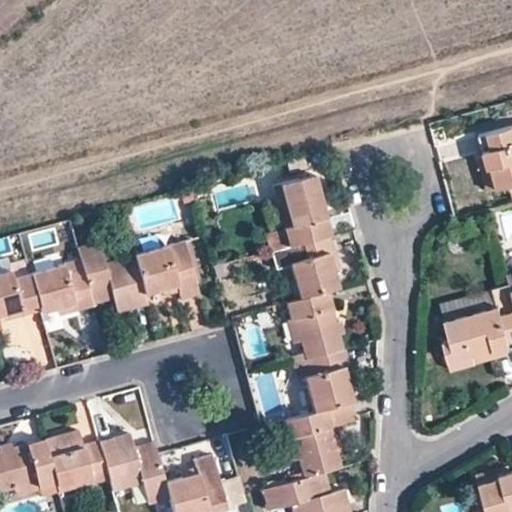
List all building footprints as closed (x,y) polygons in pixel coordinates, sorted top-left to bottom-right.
[(511,130),(511,125),(485,132),(489,147),(511,140),(511,130)] [(480,149),(489,147),(485,132),(477,134),(480,149)] [(511,140),(489,147),(480,149),(482,155),(485,166),(488,166),(494,186),(508,182),(511,181),(511,140)] [(485,166),(482,155),(475,157),(484,189),(494,186),(488,166),(485,166)] [(319,202),(315,189),(311,173),(269,185),(274,205),(280,228),(285,246),(290,244),(322,236),(328,235),(319,202)] [(321,187),(315,189),(319,202),(325,201),(321,187)] [(285,246),(280,228),(265,233),(269,250),(285,246)] [(337,268),(328,235),(322,236),(331,269),(337,268)] [(336,286),(331,269),(322,236),(290,244),(295,259),(286,262),(296,297),(325,289),(336,286)] [(143,293),(158,289),(174,285),(176,292),(177,298),(196,294),(182,240),(132,253),(143,293)] [(143,293),(132,253),(101,262),(96,241),(76,247),(79,258),(91,303),(110,298),(114,312),(145,304),(143,293)] [(285,246),(269,250),(273,265),(286,262),(295,259),(290,244),(285,246)] [(79,258),(28,271),(36,304),(38,312),(69,304),(71,312),(92,307),(91,303),(79,258)] [(24,259),(6,263),(8,269),(10,276),(28,271),(24,259)] [(28,271),(10,276),(8,269),(0,271),(0,313),(36,304),(28,271)] [(161,296),(176,292),(174,285),(158,289),(161,296)] [(325,289),(296,297),(282,301),(287,319),(293,318),(299,340),(304,358),(336,349),(341,348),(337,334),(333,320),(325,289)] [(511,307),(511,300),(510,294),(474,303),(476,310),(496,305),(497,312),(511,307)] [(36,304),(0,313),(0,321),(38,312),(36,304)] [(511,337),(511,307),(497,312),(496,305),(476,310),(458,314),(468,354),(490,348),(491,351),(501,348),(507,346),(506,339),(511,337)] [(293,318),(287,319),(283,320),(289,343),(299,340),(293,318)] [(338,319),(333,320),(337,334),(342,332),(338,319)] [(343,347),(341,348),(336,349),(345,383),(352,381),(343,347)] [(490,348),(468,354),(471,363),(502,354),(501,348),(491,351),(490,348)] [(345,383),(336,349),(304,358),(308,373),(301,375),(310,411),(349,401),(350,400),(345,383)] [(310,411),(280,419),(284,436),(289,435),(296,458),(301,477),(322,471),(339,466),(335,452),(331,437),(330,433),(355,426),(349,401),(310,411)] [(107,479),(96,440),(79,444),(75,430),(41,439),(52,482),(53,486),(88,476),(90,483),(107,479)] [(155,455),(151,440),(130,445),(126,432),(96,440),(107,479),(110,490),(139,482),(145,504),(167,498),(162,482),(155,455)] [(287,460),(296,458),(289,435),(284,436),(281,437),(287,460)] [(336,436),(331,437),(335,452),(340,450),(336,436)] [(52,482),(41,439),(11,447),(0,449),(0,491),(11,489),(35,483),(35,485),(36,486),(52,482)] [(0,449),(11,447),(9,441),(0,443),(0,449)] [(195,473),(178,477),(162,482),(167,498),(170,511),(205,511),(225,507),(243,502),(241,493),(236,475),(217,480),(210,453),(192,458),(193,465),(195,473)] [(496,474),(508,470),(506,464),(473,472),(475,482),(496,477),(496,474)] [(176,470),(178,477),(195,473),(193,465),(176,470)] [(511,511),(511,469),(508,470),(496,474),(496,477),(504,511),(511,511)] [(322,471),(301,477),(259,488),(264,509),(287,503),(289,511),(348,511),(342,487),(328,491),(322,471)] [(88,476),(53,486),(55,492),(90,483),(88,476)] [(504,511),(496,477),(475,482),(482,511),(504,511)] [(36,486),(35,485),(35,483),(11,489),(13,496),(37,490),(36,486)]
